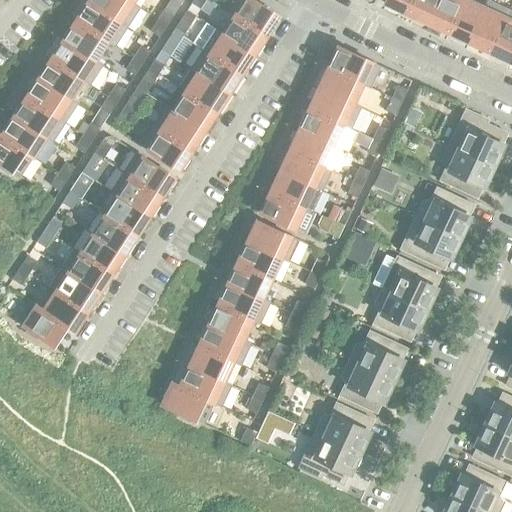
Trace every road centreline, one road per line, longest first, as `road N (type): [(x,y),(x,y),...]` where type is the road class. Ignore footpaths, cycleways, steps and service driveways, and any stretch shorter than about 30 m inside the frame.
road 1 (residential): [(100,346),(317,3)]
road 2 (residential): [(401,511),(511,286)]
road 3 (residential): [(511,98),(317,3)]
